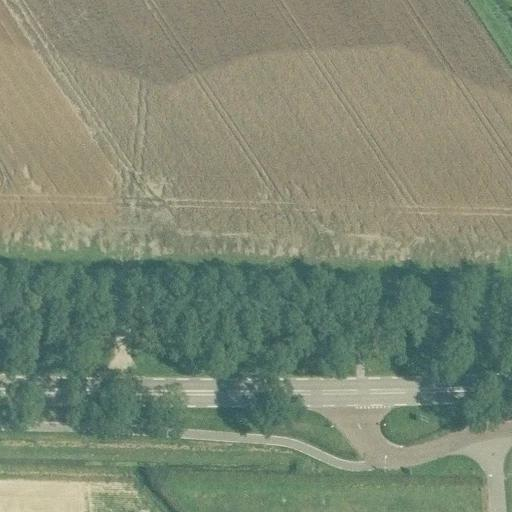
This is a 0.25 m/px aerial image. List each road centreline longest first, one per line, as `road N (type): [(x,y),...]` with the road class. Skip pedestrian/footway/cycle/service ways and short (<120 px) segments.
road 1 (primary): [(359,392),(0,389)]
road 2 (residential): [(499,492),(294,507)]
road 3 (residential): [(492,430),(409,457),(381,455),(358,424),(359,392)]
road 4 (primary): [(359,392),(511,387)]
